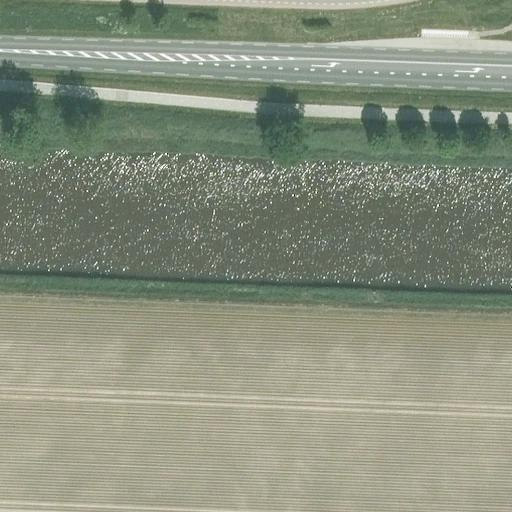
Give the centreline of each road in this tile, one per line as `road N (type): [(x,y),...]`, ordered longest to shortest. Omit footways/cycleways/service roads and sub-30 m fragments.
road 1 (primary): [(0,53),(511,85)]
road 2 (primary): [(511,60),(0,49)]
